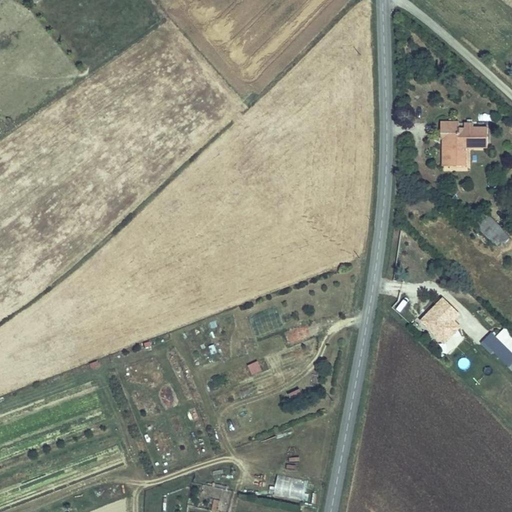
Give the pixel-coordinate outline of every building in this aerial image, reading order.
[(441,135),(449,134),(450,166),(466,166),(465,147),(489,145),(488,127),(474,128),(474,123),(464,123),(464,128),(459,128),(458,122),(440,122),(441,135)] [(505,234),(487,216),(476,226),(495,244),(505,234)] [(427,310),(444,326),(452,319),(435,302),(427,310)] [(421,316),(437,332),(444,326),(427,310),(421,316)] [(446,327),(438,339),(446,344),(454,332),(446,327)] [(511,351),(491,331),(483,339),(511,367),(511,351)] [(463,358),(460,366),(468,369),(470,361),(463,358)] [(252,375),(262,371),(257,360),(247,365),(252,375)] [(288,392),(290,400),(303,396),(300,388),(288,392)] [(306,500),(307,478),(275,476),(274,498),(306,500)]
